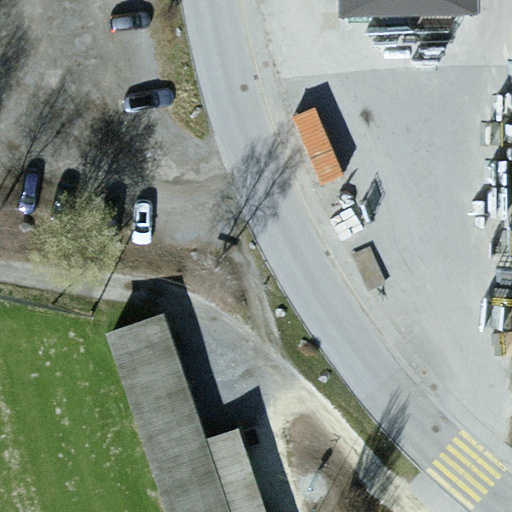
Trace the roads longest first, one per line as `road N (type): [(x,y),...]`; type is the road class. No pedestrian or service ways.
road 1 (unclassified): [(491,511),(453,483),(344,360),(267,230),(210,50),(206,0)]
road 2 (track): [(459,489),(410,504),(217,314),(0,267)]
